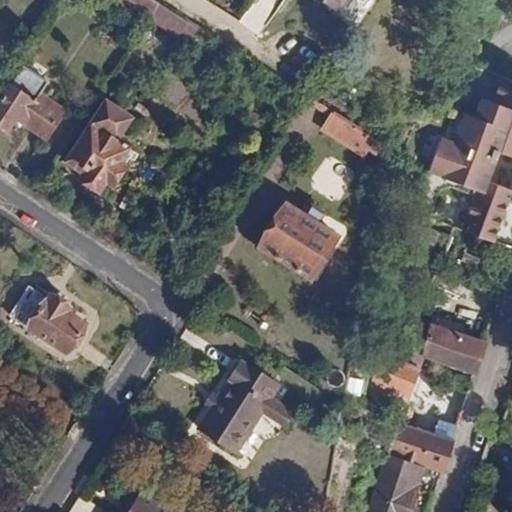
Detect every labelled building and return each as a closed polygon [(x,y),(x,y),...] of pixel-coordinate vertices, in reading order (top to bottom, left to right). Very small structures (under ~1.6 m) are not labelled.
[(316,0),(335,12),(342,0),(316,0)] [(157,14),(170,22),(176,12),(163,4),(157,14)] [(20,71),(11,84),(36,100),(44,88),(20,71)] [(460,156),(436,219),(492,240),(511,247),(511,81),(491,73),(467,138),(457,135),(451,152),(460,156)] [(11,84),(0,102),(0,126),(7,131),(16,119),(21,122),(22,122),(36,100),(11,84)] [(22,122),(52,141),(66,119),(36,100),(22,122)] [(109,101),(69,162),(91,176),(87,182),(107,195),(114,185),(120,189),(133,170),(127,165),(136,151),(120,140),(134,117),(109,101)] [(323,130),(362,155),(367,148),(379,156),(381,143),(334,113),(323,130)] [(261,248),(310,279),(337,235),(288,205),(261,248)] [(406,217),(388,266),(428,281),(446,232),(406,217)] [(10,314),(65,354),(85,326),(67,313),(69,309),(50,296),(47,299),(29,286),(10,314)] [(377,359),(418,372),(423,358),(473,374),(483,344),(430,327),(423,350),(384,337),(377,359)] [(377,359),(368,385),(410,398),(418,372),(377,359)] [(242,363),(200,430),(237,454),(263,413),(272,400),(280,388),(242,363)] [(263,413),(285,428),(293,414),(272,400),(263,413)] [(394,423),(383,455),(387,456),(420,467),(441,473),(451,442),(394,423)] [(387,456),(369,511),(406,511),(420,467),(387,456)] [(93,511),(141,511),(145,507),(152,511),(166,511),(125,483),(115,498),(128,505),(123,511),(116,511),(109,507),(100,502),(93,511)] [(115,498),(109,507),(116,511),(123,511),(128,505),(115,498)]
